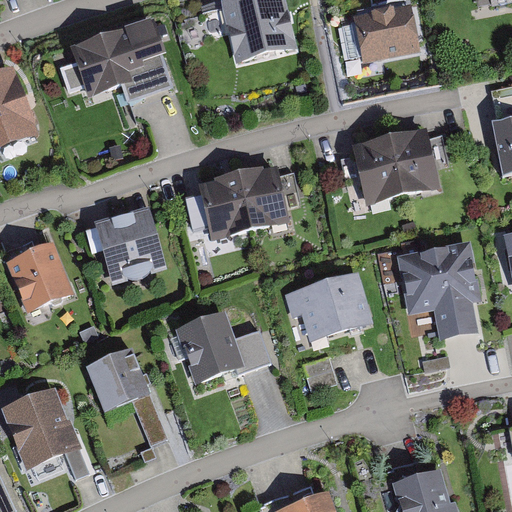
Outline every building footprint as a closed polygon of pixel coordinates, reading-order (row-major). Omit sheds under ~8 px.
[(285,0),(227,0),(225,1),(238,59),(296,45),(285,0)] [(422,3),(359,16),(369,62),(432,49),(422,3)] [(157,17),(72,44),(88,94),(132,80),(127,64),(168,51),(157,17)] [(14,67),(0,72),(0,147),(41,131),(14,67)] [(511,119),(495,122),(504,173),(511,171),(511,119)] [(429,131),(357,148),(370,207),(443,190),(429,131)] [(282,169),(203,186),(214,239),(293,222),(282,169)] [(153,207),(97,222),(114,283),(170,268),(153,207)] [(54,240),(6,259),(29,315),(76,296),(54,240)] [(479,245),(403,257),(412,315),(439,311),(443,337),(480,332),(476,303),(487,301),(479,245)] [(361,269),(285,291),(291,314),(304,310),(312,340),(354,328),(376,322),(361,269)] [(226,311),(177,329),(199,387),(230,376),(255,367),(270,361),(258,329),(236,337),(226,311)] [(136,349),(88,368),(106,411),(133,400),(152,445),(173,436),(136,349)] [(333,371),(329,358),(304,367),(313,393),(338,384),(333,371)] [(54,394),(6,413),(29,469),(65,454),(77,449),(72,437),(54,394)] [(77,449),(65,454),(77,482),(84,480),(89,477),(77,449)] [(439,471),(395,485),(403,511),(451,511),(447,497),(439,471)] [(0,511),(16,511),(0,475),(0,511)] [(335,511),(329,494),(280,511),(335,511)]
